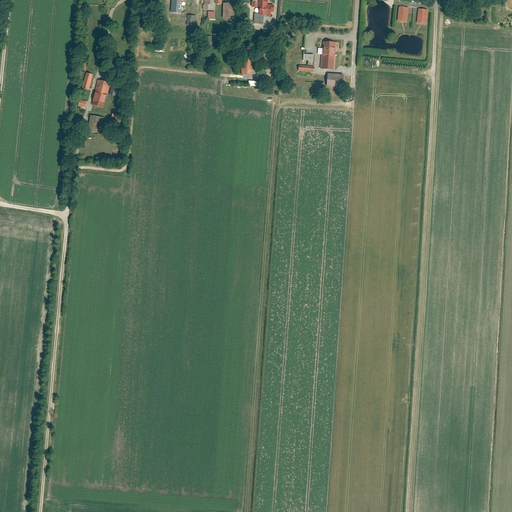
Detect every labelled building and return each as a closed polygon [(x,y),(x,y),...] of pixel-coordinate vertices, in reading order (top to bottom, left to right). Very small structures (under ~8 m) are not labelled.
[(270,17),(270,6),(264,6),(264,3),(267,4),(267,0),(257,0),(257,7),(259,7),(259,13),(255,13),(254,22),(262,22),(262,16),(270,17)] [(235,4),(223,3),(223,19),(235,19),(235,4)] [(409,8),(399,7),(398,21),(408,22),(409,8)] [(418,9),(416,23),(426,24),(428,10),(418,9)] [(322,55),(321,69),(335,70),(336,55),(335,55),(336,43),(323,42),(323,49),(318,48),(318,55),(322,55)] [(270,62),(271,50),(264,50),(264,53),(257,52),(256,61),(270,62)] [(252,75),(253,56),(243,55),(241,74),(252,75)] [(93,75),(86,73),(82,88),(89,90),(93,75)] [(345,75),(328,74),(327,87),(344,88),(345,75)] [(103,108),(107,94),(109,86),(110,84),(98,80),(91,105),(103,108)] [(115,97),(117,88),(109,86),(107,94),(115,97)] [(122,115),(112,114),(111,123),(121,124),(122,115)] [(104,118),(90,116),(87,133),(98,134),(99,125),(102,126),(104,118)]
